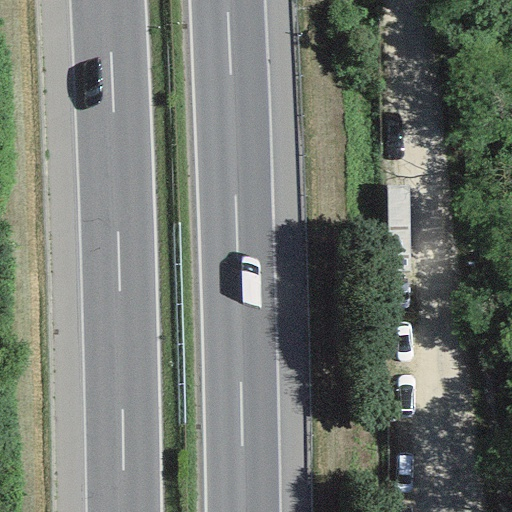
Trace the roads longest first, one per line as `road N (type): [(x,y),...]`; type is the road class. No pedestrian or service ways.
road 1 (track): [(458,511),(407,0)]
road 2 (motorway): [(242,511),(243,355),(224,0)]
road 3 (motorway): [(114,0),(135,511)]
